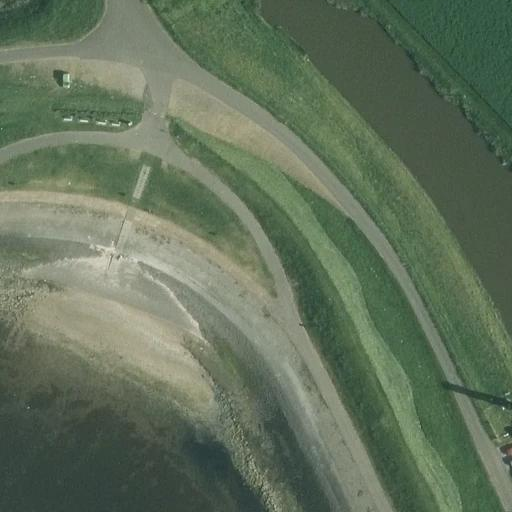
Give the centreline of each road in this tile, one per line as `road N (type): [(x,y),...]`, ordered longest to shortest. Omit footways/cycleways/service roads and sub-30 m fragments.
road 1 (unclassified): [(511,507),(427,325),(344,200),(241,107),(133,37)]
road 2 (unclassified): [(0,61),(69,55),(133,37)]
